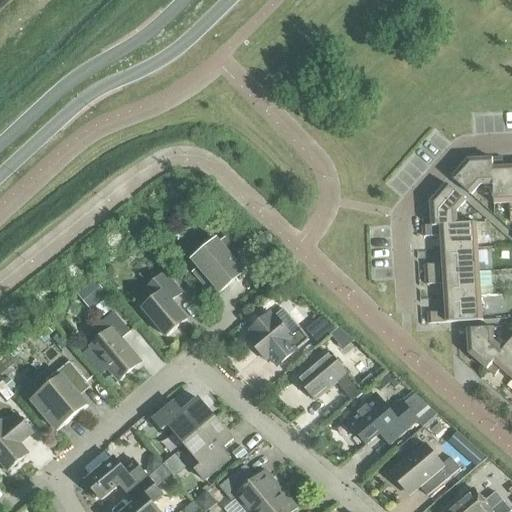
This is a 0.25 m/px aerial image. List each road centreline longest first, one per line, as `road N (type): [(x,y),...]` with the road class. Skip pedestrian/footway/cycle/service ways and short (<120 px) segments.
road 1 (residential): [(359,511),(193,369),(49,478),(70,511)]
road 2 (secondary): [(0,175),(84,98),(169,54),(229,0)]
road 3 (secondary): [(183,0),(151,32),(56,91),(0,145)]
road 4 (residential): [(511,140),(465,144),(397,214),(404,304)]
